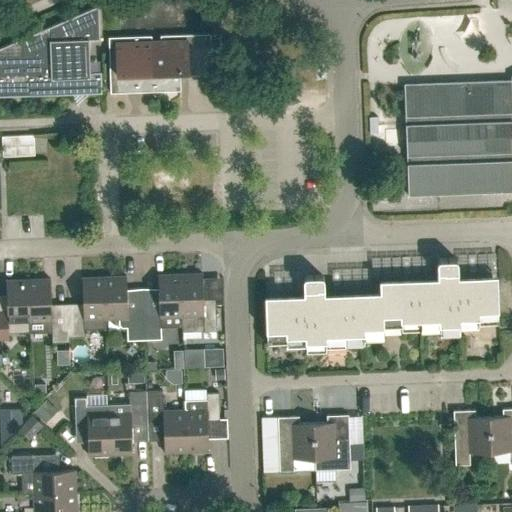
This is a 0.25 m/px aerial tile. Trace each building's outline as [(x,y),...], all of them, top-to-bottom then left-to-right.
[(0,96),(102,93),(101,71),(89,72),(88,39),(100,39),(99,5),(20,38),(0,47),(0,96)] [(152,72),(149,72),(150,91),(180,90),(180,71),(187,71),(187,75),(211,74),(210,33),(160,35),(160,40),(151,40),(152,72)] [(149,72),(152,72),(151,40),(151,35),(108,37),(110,92),(150,91),(149,72)] [(404,83),(408,195),(511,191),(511,85),(511,86),(511,79),(404,83)] [(3,156),(34,154),(34,135),(2,136),(3,156)] [(380,290),(380,296),(381,296),(382,326),(384,326),(400,326),(401,332),(439,330),(439,336),(461,335),(461,329),(480,329),(480,323),(499,322),(497,286),(497,274),(458,276),(457,261),(457,260),(457,259),(456,258),(455,258),(454,258),(440,258),(439,258),(439,259),(438,259),(438,260),(437,260),(437,261),(437,262),(438,276),(380,279),(380,290)] [(180,273),(158,274),(159,305),(143,306),(144,339),(161,338),(161,326),(166,325),(169,322),(168,316),(181,316),(180,273)] [(203,303),(202,273),(180,273),(181,316),(182,331),(204,330),(204,331),(216,330),(215,303),(203,303)] [(384,338),(384,326),(382,326),(381,296),(380,296),(380,290),(324,292),(324,279),(324,278),(324,277),(323,277),(323,276),(323,275),(322,275),(321,275),(321,274),(320,274),(307,275),(306,275),(305,275),(305,276),(304,276),(304,277),(303,277),(303,278),(304,293),(265,294),(265,306),(266,342),(286,342),(286,348),(305,347),(305,353),(327,352),(327,346),(365,345),(365,339),(384,338)] [(127,306),(126,275),(104,276),(105,318),(106,318),(119,318),(119,324),(122,327),(127,327),(127,340),(144,339),(143,306),(127,306)] [(82,277),(83,308),(67,308),(68,341),(69,341),(69,336),(84,335),(84,329),(106,328),(106,318),(105,318),(104,276),(82,277)] [(51,309),(50,278),(28,279),(30,321),(29,321),(29,330),(52,330),(52,342),(68,341),(67,308),(51,309)] [(28,279),(6,280),(7,311),(0,311),(0,338),(8,338),(8,322),(29,321),(30,321),(28,279)] [(221,347),(203,348),(204,366),(222,366),(221,347)] [(180,368),(164,369),(165,377),(172,383),(181,382),(180,368)] [(185,409),(163,410),(162,389),(146,390),(147,422),(163,421),(164,452),(186,451),(185,409)] [(133,453),(131,423),(147,422),(146,390),(129,391),(130,403),(109,404),(110,454),(133,453)] [(206,392),(206,398),(185,399),(185,409),(186,451),(208,450),(207,419),(219,419),(218,392),(206,392)] [(87,420),(88,455),(110,454),(109,404),(87,404),(86,396),(74,397),(75,421),(87,420)] [(511,407),(502,408),(502,415),(489,416),(490,451),(511,450),(511,462),(511,407)] [(470,464),(469,452),(490,451),(489,416),(475,416),(475,409),(453,410),(455,464),(470,464)] [(326,414),(327,421),(313,422),(314,457),(335,456),(335,468),(350,468),(348,413),(326,414)] [(313,422),(299,422),(299,415),(277,416),(279,470),(294,470),(293,458),(314,457),(313,422)] [(7,430),(22,430),(22,416),(8,416),(7,430)] [(22,471),(23,493),(33,493),(76,491),(75,469),(34,470),(34,454),(12,455),(13,472),(22,471)] [(76,511),(76,491),(33,493),(34,507),(24,507),(24,511),(76,511)] [(366,511),(366,501),(354,502),(353,511),(366,511)] [(476,511),(476,503),(464,503),(464,511),(476,511)]
